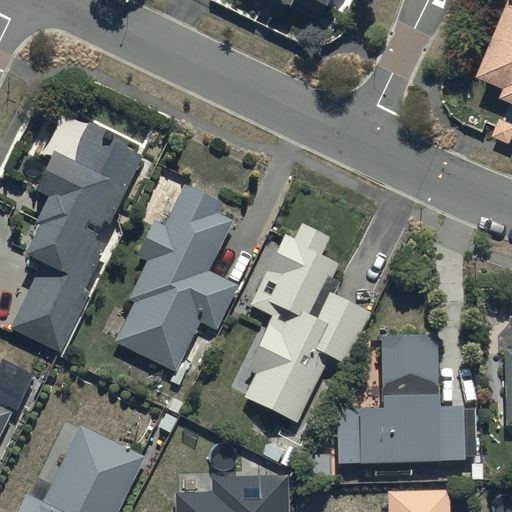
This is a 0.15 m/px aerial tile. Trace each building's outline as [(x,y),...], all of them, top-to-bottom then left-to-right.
[(275,0),(286,5),(288,0),(293,0),(318,11),(322,0),(275,0)] [(511,0),(508,0),(479,71),(507,82),(502,94),(511,97),(511,0)] [(70,158),(48,148),(31,188),(44,194),(31,221),(34,222),(23,248),(43,257),(10,328),(58,350),(86,291),(83,289),(104,243),(92,237),(100,220),(106,222),(138,152),(110,140),(114,132),(87,120),(70,158)] [(133,299),(112,338),(173,371),(199,322),(212,329),(236,284),(208,270),(233,222),(215,212),(221,201),(184,182),(162,225),(151,219),(133,254),(144,260),(125,295),(133,299)] [(269,313),(242,366),(254,372),(243,395),(296,422),(329,356),(343,364),(370,311),(333,292),(339,280),(330,276),(337,262),(319,252),(327,236),(300,222),(292,236),(283,232),(248,302),(269,313)] [(381,406),(334,407),(336,462),(462,458),(462,455),(474,455),(473,407),(460,408),(460,403),(435,404),(433,332),(379,334),(381,406)] [(511,347),(502,348),(505,423),(511,422),(511,347)] [(0,428),(9,410),(0,406),(0,428)] [(115,511),(142,454),(77,424),(43,499),(23,490),(12,511),(115,511)] [(329,477),(328,453),(306,454),(307,477),(329,477)] [(285,511),(285,473),(209,475),(209,490),(172,491),(172,511),(285,511)] [(447,511),(447,489),(384,490),(384,511),(447,511)]
